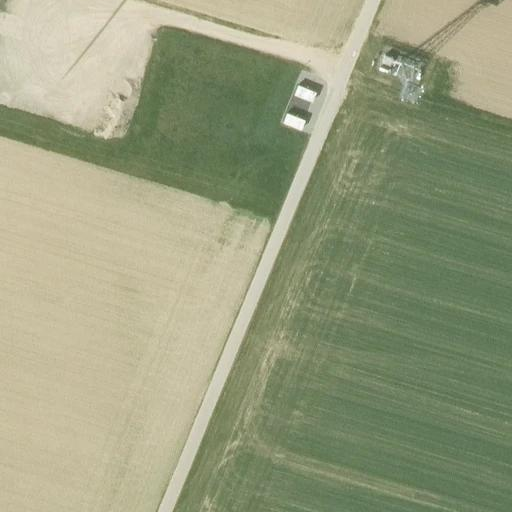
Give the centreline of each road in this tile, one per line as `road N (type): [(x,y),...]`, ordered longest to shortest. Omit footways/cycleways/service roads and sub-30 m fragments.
road 1 (unclassified): [(375,0),(166,511)]
road 2 (track): [(205,416),(161,276),(161,151),(174,116),(2,36)]
road 3 (track): [(511,136),(341,85)]
